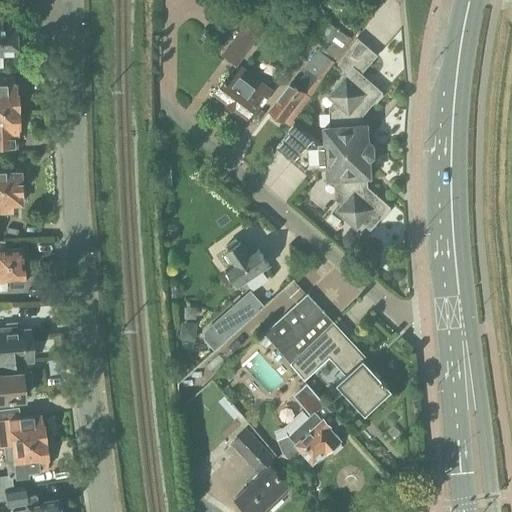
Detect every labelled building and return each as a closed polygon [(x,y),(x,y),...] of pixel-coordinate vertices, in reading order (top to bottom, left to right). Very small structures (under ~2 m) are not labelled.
[(258,27),(229,7),(227,10),(221,5),(201,34),(242,62),(262,33),(257,29),(258,27)] [(305,72),(295,86),(291,83),(270,112),(285,123),(317,80),(318,80),(334,62),(333,61),(349,37),(326,20),(312,39),(321,45),(319,50),(302,70),(305,72)] [(0,53),(17,53),(15,27),(0,27),(0,53)] [(378,55),(358,37),(338,63),(350,72),(336,91),(343,96),(331,107),(332,127),(325,127),(326,144),(322,142),(295,122),(277,146),(310,176),(316,169),(328,168),(328,180),(336,179),(337,199),(348,208),(342,215),(357,228),(363,222),(371,228),(390,207),(366,186),(365,178),(372,177),(368,124),(361,125),(361,117),(382,92),(361,74),(378,55)] [(216,95),(248,118),(269,88),(242,68),(232,82),(228,79),(216,95)] [(0,110),(19,110),(18,92),(17,92),(16,82),(0,82),(0,110)] [(0,148),(17,147),(17,138),(18,138),(18,128),(20,128),(19,110),(0,110),(0,148)] [(0,211),(12,211),(11,204),(23,203),(22,193),(24,190),(24,184),(21,182),(21,172),(10,172),(9,164),(0,164),(0,211)] [(228,269),(241,287),(272,266),(260,248),(253,253),(244,241),(241,243),(238,239),(229,246),(231,250),(228,252),(236,264),(228,269)] [(0,279),(10,280),(10,285),(23,285),(23,279),(24,279),(23,247),(5,248),(5,241),(0,241),(0,279)] [(252,292),(233,309),(209,330),(222,345),(265,306),(252,292)] [(291,364),(334,322),(309,294),(265,333),(291,364)] [(197,341),(198,323),(182,322),(181,339),(197,341)] [(334,322),(291,364),(305,380),(330,358),(347,376),(339,384),(367,414),(394,390),(375,370),(377,368),(334,322)] [(16,329),(16,326),(0,327),(0,363),(33,361),(31,328),(16,329)] [(23,371),(0,373),(0,399),(26,397),(23,371)] [(328,450),(331,453),(342,444),(339,440),(341,438),(334,430),(341,423),(308,383),(294,396),(311,415),(290,434),(291,435),(278,440),(284,454),(292,461),(304,450),(315,462),(328,450)] [(200,407),(198,408),(226,439),(245,423),(218,394),(200,407)] [(12,445),(46,441),(43,414),(20,417),(20,412),(7,414),(9,420),(12,445)] [(285,489),(290,484),(273,465),(278,460),(248,428),(231,444),(260,474),(237,496),(251,511),(268,511),(289,493),(285,489)] [(8,476),(0,476),(0,490),(5,490),(14,489),(12,478),(15,477),(15,476),(16,476),(29,475),(28,472),(50,469),(46,441),(12,445),(14,461),(6,462),(8,476)] [(14,489),(5,490),(7,501),(8,507),(28,505),(28,506),(29,509),(12,511),(61,511),(60,500),(38,504),(36,497),(27,498),(25,487),(14,489)]
